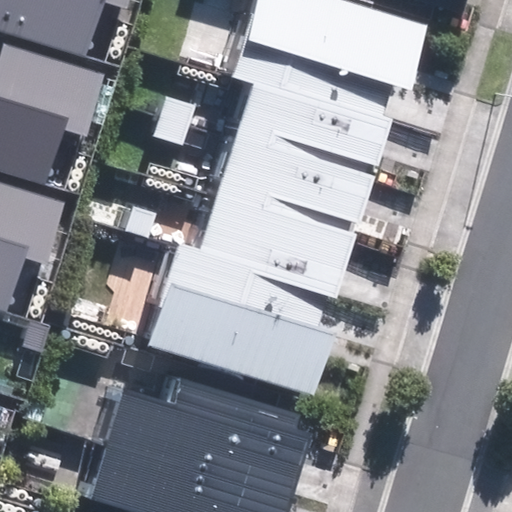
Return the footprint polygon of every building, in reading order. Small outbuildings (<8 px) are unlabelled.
[(0,0),(0,28),(87,54),(102,0),(106,0),(126,6),(128,0),(0,0)] [(149,345),(315,396),(334,333),(315,327),(325,294),(339,298),(394,117),(384,114),(393,86),(412,92),(432,26),(345,0),(253,0),(230,77),(252,84),(201,252),(180,245),(149,345)] [(0,170),(48,185),(65,130),(88,137),(107,71),(5,41),(0,59),(0,170)] [(0,308),(8,311),(25,256),(48,263),(67,197),(0,177),(0,308)] [(24,347),(42,353),(51,325),(32,320),(24,347)] [(297,428),(302,412),(180,375),(171,403),(124,389),(90,498),(134,511),(286,511),(311,432),(297,428)]
